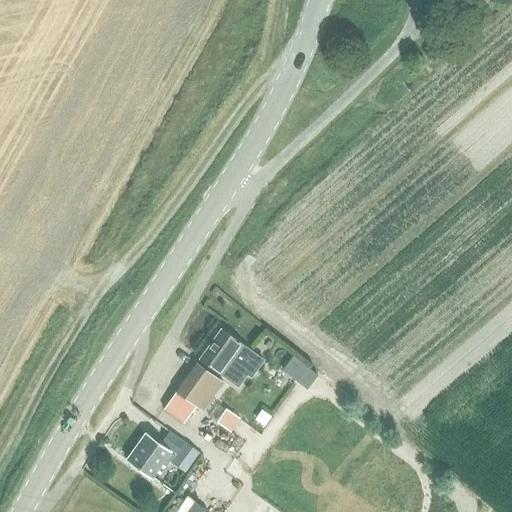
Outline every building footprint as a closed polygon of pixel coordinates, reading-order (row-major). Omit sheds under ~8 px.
[(415,59),(401,73),(409,81),(423,68),(415,59)] [(386,88),(392,95),(407,83),(402,76),(386,88)] [(220,328),(198,357),(237,386),(248,371),(252,374),(263,359),(248,348),(220,328)] [(294,356),(283,370),(295,380),(306,366),(294,356)] [(175,392),(164,408),(184,423),(196,407),(200,410),(222,381),(195,361),(180,381),(173,390),(175,392)] [(231,432),(240,419),(226,409),(217,422),(231,432)] [(176,453),(169,463),(182,472),(196,452),(166,431),(159,441),(176,453)] [(171,454),(142,433),(124,459),(150,477),(161,462),(164,464),(171,454)] [(174,483),(166,502),(185,509),(193,489),(174,483)]
